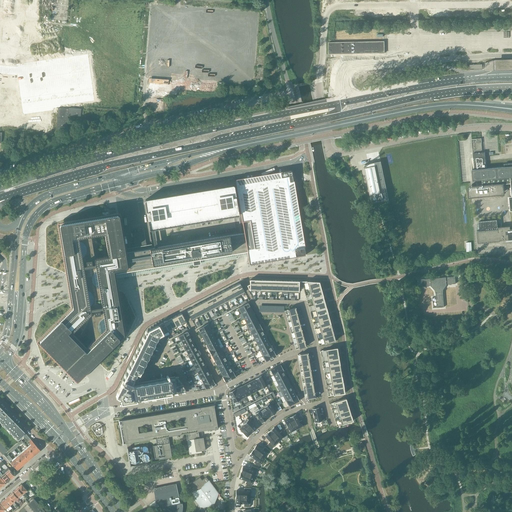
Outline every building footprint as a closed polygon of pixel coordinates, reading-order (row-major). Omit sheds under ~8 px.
[(53,20),(67,20),(67,0),(47,0),(47,6),(54,6),(53,20)] [(384,53),(384,41),(328,43),(329,54),(384,53)] [(493,67),(493,71),(511,70),(511,59),(493,60),(493,67)] [(256,67),(255,80),(263,80),(264,68),(256,67)] [(186,89),(212,90),(212,86),(217,86),(218,81),(182,79),(182,83),(187,83),(186,89)] [(82,108),(58,107),(57,129),(67,130),(68,117),(81,117),(82,108)] [(482,153),(481,139),(471,139),(474,170),(472,170),(473,181),(482,180),(482,186),(498,185),(510,184),(511,196),(509,197),(510,211),(511,210),(511,229),(510,230),(510,226),(498,227),(497,217),(478,218),(479,230),(476,230),(478,242),(478,243),(499,241),(499,240),(511,239),(511,163),(504,164),(504,167),(486,169),(485,160),(485,152),(482,153)] [(381,161),(364,165),(367,181),(370,195),(380,193),(382,201),(389,200),(381,161)] [(236,184),(240,212),(244,233),(243,233),(247,252),(248,256),(249,263),(249,264),(250,264),(250,265),(251,265),(304,256),(305,256),(305,255),(306,255),(306,254),(305,248),(301,222),(296,193),(293,177),(293,175),(292,172),(292,171),(291,171),(291,170),(290,170),(249,177),(245,178),(244,178),(237,179),(236,179),(236,180),(235,180),(235,181),(236,184)] [(223,186),(144,198),(148,227),(238,213),(233,184),(228,185),(223,186)] [(499,195),(498,185),(482,186),(473,187),(474,197),(499,195)] [(86,375),(95,365),(125,336),(125,335),(126,335),(126,334),(116,276),(116,274),(121,273),(122,273),(127,272),(128,272),(130,271),(126,252),(120,214),(120,213),(119,213),(118,213),(115,213),(109,214),(108,214),(84,218),(83,219),(59,223),(58,223),(57,224),(57,225),(59,236),(65,273),(67,287),(71,306),(71,307),(70,307),(70,308),(37,340),(37,341),(37,342),(38,343),(41,347),(43,348),(55,361),(61,366),(61,367),(63,369),(65,371),(70,376),(76,382),(77,382),(78,382),(83,378),(86,375)] [(243,252),(244,252),(241,233),(238,234),(237,234),(226,236),(227,236),(225,236),(223,236),(222,237),(222,236),(219,237),(220,237),(218,237),(212,238),(211,238),(204,239),(204,240),(203,240),(188,242),(187,242),(180,243),(180,244),(179,244),(171,245),(134,251),(127,252),(126,252),(130,271),(133,271),(134,271),(140,270),(141,270),(141,269),(147,268),(148,268),(157,267),(161,266),(168,265),(169,265),(176,264),(177,264),(177,263),(184,262),(185,262),(192,261),(200,260),(200,259),(208,258),(216,257),(223,256),(224,256),(231,254),(231,255),(231,254),(239,253),(243,252)] [(434,290),(435,293),(437,308),(444,307),(443,293),(443,290),(446,285),(455,284),(455,277),(421,279),(422,287),(431,286),(434,290)] [(250,284),(247,286),(249,290),(255,290),(255,280),(250,280),(250,284)] [(240,283),(235,285),(239,295),(244,292),(240,283)] [(235,285),(230,288),(235,297),(239,295),(235,285)] [(320,286),(309,289),(310,294),(321,291),(320,286)] [(230,288),(225,290),(230,300),(235,297),(230,288)] [(225,290),(220,293),(225,302),(230,300),(225,290)] [(321,291),(310,294),(312,300),(323,297),(321,291)] [(220,293),(215,295),(220,305),(221,306),(220,305),(225,302),(220,293)] [(215,295),(211,298),(215,307),(216,308),(221,306),(220,305),(215,295)] [(323,297),(312,300),(313,305),(324,302),(323,297)] [(211,298),(206,300),(211,310),(215,307),(216,308),(215,307),(211,298)] [(206,300),(201,303),(206,312),(211,310),(206,300)] [(324,302),(313,305),(315,311),(326,308),(324,302)] [(201,303),(196,305),(201,315),(206,312),(201,303)] [(248,303),(238,308),(241,313),(251,308),(248,303)] [(196,305),(191,308),(196,317),(201,315),(196,305)] [(191,308),(186,310),(191,320),(192,321),(197,318),(196,317),(191,308)] [(251,308),(241,313),(244,318),(253,314),(251,308)] [(326,308),(315,311),(316,316),(327,313),(326,308)] [(181,313),(177,315),(182,325),(186,322),(181,313)] [(327,313),(316,316),(318,322),(329,319),(327,313)] [(253,314),(244,318),(247,324),(246,324),(256,319),(253,314)] [(177,315),(172,318),(177,327),(177,326),(181,324),(181,325),(182,325),(177,315)] [(172,318),(168,320),(173,330),(177,327),(172,318)] [(256,319),(246,324),(247,327),(248,330),(259,324),(256,319)] [(329,319),(318,322),(319,327),(330,324),(329,319)] [(168,320),(163,322),(168,332),(168,331),(172,329),(172,330),(173,330),(168,320)] [(163,322),(158,325),(163,333),(163,334),(163,335),(164,334),(168,332),(163,322)] [(207,324),(198,329),(199,330),(199,331),(201,334),(210,329),(211,329),(209,323),(207,324)] [(259,324),(248,330),(249,330),(250,329),(252,334),(262,330),(259,324)] [(330,324),(319,327),(321,333),(332,330),(330,324)] [(118,391),(116,395),(119,396),(118,397),(119,397),(119,398),(120,399),(120,400),(122,400),(122,403),(126,402),(133,401),(140,400),(140,399),(143,398),(147,398),(151,397),(155,396),(159,396),(163,395),(166,394),(170,394),(174,393),(178,392),(182,392),(185,391),(186,391),(178,376),(175,376),(175,378),(170,379),(169,379),(167,380),(165,380),(162,380),(163,380),(158,381),(157,381),(155,381),(155,382),(150,382),(147,383),(142,384),(142,383),(140,384),(134,385),(133,385),(132,384),(134,381),(133,380),(135,377),(137,375),(136,375),(137,374),(140,375),(141,371),(142,372),(143,369),(142,369),(144,365),(145,365),(146,363),(145,363),(147,359),(148,359),(149,357),(148,357),(150,353),(151,353),(152,351),(151,350),(153,347),(154,347),(155,344),(154,344),(156,340),(157,341),(158,338),(157,338),(158,337),(159,337),(163,335),(163,334),(163,333),(158,325),(149,330),(148,331),(146,334),(145,338),(143,340),(142,344),(140,347),(139,350),(137,353),(136,356),(134,359),(133,363),(131,365),(130,369),(128,372),(127,375),(125,378),(124,381),(123,380),(118,391)] [(210,329),(201,334),(203,338),(203,339),(204,339),(213,334),(210,329)] [(262,330),(252,334),(255,340),(264,335),(262,330)] [(332,330),(321,333),(322,338),(334,335),(332,330)] [(179,336),(178,336),(180,342),(181,341),(190,336),(188,333),(187,332),(187,331),(179,336)] [(213,334),(204,339),(204,340),(205,341),(206,345),(216,340),(213,334)] [(264,335),(255,340),(258,345),(267,340),(264,335)] [(334,335),(322,338),(324,344),(335,341),(334,335)] [(190,336),(181,341),(184,345),(192,341),(191,340),(190,336)] [(216,340),(206,345),(208,348),(209,349),(209,350),(219,345),(216,340)] [(267,340),(258,345),(260,350),(259,351),(270,346),(267,340)] [(184,345),(183,346),(185,351),(186,351),(186,350),(195,346),(193,343),(192,341),(184,345)] [(219,345),(209,350),(210,351),(210,352),(212,355),(221,350),(219,345)] [(195,346),(186,350),(186,351),(189,355),(197,351),(197,350),(196,349),(195,346)] [(270,346),(259,351),(262,356),(273,351),(270,346)] [(221,350),(212,355),(214,359),(214,360),(215,361),(225,355),(222,350),(221,350)] [(197,351),(189,355),(191,360),(200,356),(198,352),(197,351)] [(273,351),(262,356),(265,362),(266,361),(270,359),(273,358),(275,356),(273,351)] [(225,355),(215,361),(216,362),(217,366),(227,361),(228,361),(225,355)] [(191,360),(190,360),(193,365),(194,365),(202,360),(201,359),(200,356),(191,360)] [(202,360),(194,365),(196,369),(205,365),(204,365),(204,363),(202,360)] [(227,361),(217,366),(219,370),(220,371),(230,366),(227,361)] [(205,365),(196,369),(199,374),(207,370),(205,367),(205,366),(205,365)] [(280,365),(271,370),(273,375),(283,370),(280,365)] [(230,366),(220,371),(221,372),(221,373),(223,376),(223,377),(232,372),(230,366)] [(199,374),(197,375),(200,380),(201,379),(209,375),(209,374),(209,373),(207,370),(199,374)] [(273,375),(271,377),(273,382),(276,380),(285,375),(283,371),(283,370),(273,375)] [(232,372),(223,377),(224,378),(226,382),(228,381),(231,379),(235,377),(236,377),(233,371),(232,372)] [(209,375),(201,379),(204,384),(212,379),(210,376),(210,375),(209,375)] [(285,375),(276,380),(279,385),(288,380),(287,379),(285,375)] [(261,376),(256,379),(260,388),(266,386),(261,376)] [(204,384),(202,384),(205,389),(206,389),(210,387),(212,386),(215,384),(212,379),(204,384)] [(255,379),(250,382),(255,391),(260,388),(256,379),(255,379)] [(288,380),(279,385),(281,390),(280,391),(291,386),(289,382),(288,381),(288,380)] [(250,382),(245,385),(250,394),(255,391),(250,382)] [(245,385),(240,387),(245,397),(244,397),(245,398),(251,395),(250,394),(245,385)] [(291,386),(280,391),(283,396),(293,391),(293,390),(292,389),(291,386)] [(234,390),(239,399),(244,397),(245,397),(240,387),(235,390),(234,390)] [(234,390),(229,393),(234,402),(239,399),(234,390)] [(293,391),(283,396),(285,401),(296,396),(296,395),(294,392),(294,391),(293,391)] [(296,396),(285,401),(288,406),(289,406),(299,401),(296,396)] [(346,399),(335,402),(336,408),(347,404),(346,399)] [(268,402),(264,406),(271,415),(275,412),(273,408),(274,407),(272,405),(271,406),(268,402)] [(347,404),(336,408),(338,413),(349,410),(347,404)] [(150,416),(119,421),(123,445),(123,444),(156,438),(157,445),(153,446),(155,458),(159,458),(159,459),(158,460),(172,458),(172,456),(168,436),(185,434),(189,453),(189,455),(202,453),(202,452),(201,451),(205,450),(203,437),(200,438),(199,431),(213,429),(216,428),(213,406),(213,405),(211,406),(197,408),(156,415),(155,414),(150,415),(150,416)] [(264,406),(259,409),(266,419),(270,416),(271,415),(264,406)] [(318,408),(312,409),(312,411),(314,418),(315,422),(321,421),(321,422),(325,421),(323,414),(320,414),(318,408)] [(2,409),(0,411),(0,420),(0,421),(2,423),(7,428),(14,421),(9,416),(10,415),(8,413),(7,414),(2,409)] [(260,410),(255,414),(257,416),(255,417),(257,420),(259,419),(261,422),(266,419),(259,409),(259,410),(260,410)] [(349,410),(338,413),(340,419),(351,415),(349,410)] [(295,414),(290,417),(296,430),(305,426),(302,420),(299,422),(295,414)] [(351,415),(340,419),(342,424),(353,421),(351,415)] [(285,420),(284,420),(288,427),(285,429),(288,434),(291,433),(290,432),(296,429),(296,430),(290,417),(289,417),(290,417),(288,418),(285,419),(285,420)] [(247,418),(243,423),(244,424),(252,432),(256,428),(248,420),(247,418)] [(14,421),(7,428),(12,432),(11,433),(13,435),(14,435),(18,439),(23,435),(25,433),(20,428),(21,427),(19,425),(18,426),(14,421)] [(244,424),(239,429),(243,432),(247,436),(252,432),(244,424)] [(274,427),(269,431),(279,442),(278,441),(283,437),(283,438),(286,436),(282,431),(279,433),(277,431),(274,427)] [(269,432),(265,436),(267,439),(268,439),(270,442),(268,444),(272,448),(279,442),(269,431),(269,432)] [(40,451),(33,442),(31,444),(31,445),(28,448),(34,455),(40,451)] [(256,445),(252,450),(264,458),(263,458),(267,453),(268,453),(270,451),(265,447),(263,450),(260,448),(256,445)] [(28,448),(22,453),(28,460),(34,455),(28,448)] [(128,451),(130,464),(136,463),(136,464),(139,464),(137,449),(133,450),(134,451),(128,452),(128,451)] [(252,450),(249,455),(253,458),(255,460),(254,462),(259,466),(264,458),(252,450)] [(22,453),(16,458),(23,465),(28,460),(22,453)] [(23,465),(16,458),(10,463),(17,470),(23,465)] [(0,467),(2,470),(5,473),(10,479),(15,476),(9,469),(7,471),(0,463),(0,467)] [(243,466),(241,472),(254,477),(257,468),(251,466),(250,469),(247,468),(243,466)] [(10,479),(5,473),(2,475),(0,472),(0,475),(6,483),(8,481),(9,481),(10,481),(10,480),(10,479)] [(241,472),(239,478),(243,480),(246,481),(245,484),(251,486),(254,477),(241,472),(240,472),(241,472)] [(215,501),(214,501),(214,500),(217,498),(217,497),(218,493),(217,491),(216,491),(210,483),(210,482),(210,481),(209,481),(206,477),(202,480),(200,477),(190,484),(192,487),(188,490),(191,494),(190,495),(192,495),(198,504),(198,505),(200,507),(203,506),(204,507),(207,505),(208,505),(208,506),(213,505),(213,506),(213,505),(215,501)] [(23,494),(26,498),(27,496),(25,493),(27,491),(22,484),(17,488),(23,494)] [(180,511),(181,509),(181,508),(181,506),(181,505),(180,504),(179,497),(176,497),(173,484),(155,488),(158,502),(164,510),(163,511),(164,511),(180,511)] [(19,498),(23,494),(17,488),(16,488),(15,489),(15,490),(13,491),(19,498)] [(236,491),(236,497),(250,497),(251,488),(244,488),(244,491),(236,491)] [(9,495),(8,495),(14,502),(18,498),(13,492),(11,493),(10,493),(9,495)] [(5,499),(4,499),(10,505),(14,502),(8,495),(7,497),(6,497),(5,498),(5,499)] [(236,498),(236,502),(236,503),(244,503),(244,507),(250,507),(250,497),(236,497),(236,498)] [(45,511),(33,498),(28,503),(34,510),(33,511),(45,511)] [(10,505),(4,499),(3,499),(2,501),(0,503),(6,509),(10,505)]
